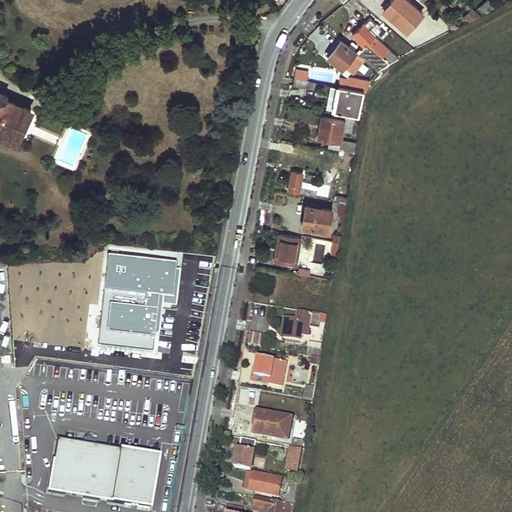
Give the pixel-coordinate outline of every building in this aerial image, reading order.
[(423,10),(411,0),(391,0),(393,2),(390,5),(384,12),(407,33),(416,22),(413,20),(416,17),(423,10)] [(494,7),(488,0),(484,0),(474,9),(480,14),(486,11),(494,7)] [(474,9),(467,2),(464,6),(469,10),(461,20),(463,22),(480,14),(474,9)] [(377,24),(370,17),(352,34),(363,44),(377,32),(380,31),(381,28),(381,25),(377,24)] [(457,26),(449,19),(446,22),(452,28),(457,26)] [(341,40),(338,37),(325,53),(328,56),(341,40)] [(358,53),(341,40),(328,56),(342,67),(343,66),(350,72),(363,57),(358,53)] [(382,55),(368,43),(358,53),(363,57),(378,69),(398,57),(388,48),(382,55)] [(296,69),(295,76),(309,79),(310,71),(296,69)] [(310,87),(311,79),(309,79),(295,76),(294,84),(310,87)] [(367,90),(369,82),(349,79),(341,77),(339,85),(364,89),(367,90)] [(364,89),(339,85),(339,86),(331,85),(327,108),(334,109),(359,113),(364,89)] [(0,134),(16,141),(30,109),(6,98),(8,95),(0,91),(0,134)] [(319,137),(330,139),(328,147),(355,152),(357,141),(342,138),(343,129),(351,130),(354,118),(346,116),(345,119),(323,115),(319,137)] [(293,145),(280,142),(279,149),(291,152),(293,145)] [(304,173),(293,170),(289,189),(316,194),(317,189),(301,185),(302,180),(304,173)] [(318,183),(302,180),(301,185),(317,189),(318,183)] [(329,230),(333,209),(308,204),(304,225),(329,230)] [(296,265),(301,237),(280,233),(275,261),(296,265)] [(319,327),(321,315),(300,311),(298,319),(286,317),(283,336),(301,339),(302,334),(309,335),(311,326),(319,327)] [(262,344),(264,333),(251,331),(249,342),(262,344)] [(321,355),(322,344),(318,343),(316,348),(310,347),(308,353),(321,355)] [(283,386),(287,362),(259,355),(256,368),(255,372),(258,372),(258,374),(271,377),(270,383),(283,386)] [(312,355),(310,363),(319,364),(320,357),(312,355)] [(256,368),(254,368),(251,380),(270,383),(271,377),(258,374),(258,372),(255,372),(256,368)] [(312,398),(314,386),(308,385),(306,396),(312,398)] [(293,418),(258,411),(256,424),(258,424),(256,433),(288,439),(293,418)] [(251,469),(258,440),(243,437),(241,447),(239,446),(238,452),(237,452),(234,466),(251,469)] [(158,457),(57,439),(47,490),(149,509),(158,457)] [(303,447),(304,440),(294,439),(293,445),(303,447)] [(299,471),(303,450),(292,448),(289,468),(299,471)] [(283,478),(250,471),(246,489),(279,495),(281,488),(284,489),(285,486),(281,485),(283,478)] [(295,503),(300,479),(291,477),(287,495),(284,494),(282,501),(295,503)] [(293,511),(295,503),(282,501),(258,496),(254,510),(261,511),(293,511)]
